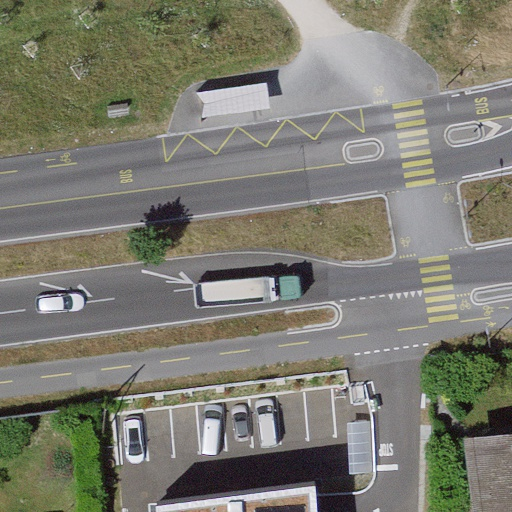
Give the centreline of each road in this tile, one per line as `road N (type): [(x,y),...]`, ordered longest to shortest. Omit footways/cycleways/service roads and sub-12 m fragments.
road 1 (primary): [(511,124),(0,208)]
road 2 (primary): [(0,314),(511,262)]
